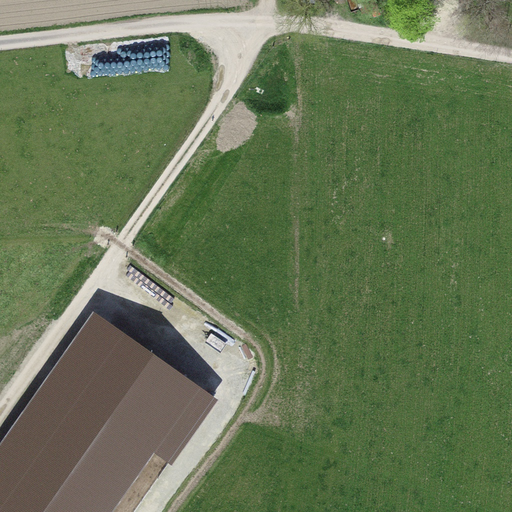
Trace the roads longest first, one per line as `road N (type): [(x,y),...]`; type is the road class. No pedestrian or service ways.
road 1 (track): [(0,44),(274,22),(511,55)]
road 2 (track): [(270,0),(274,22),(0,409)]
